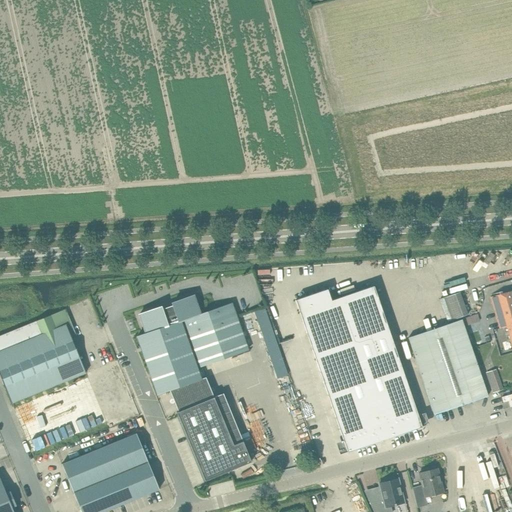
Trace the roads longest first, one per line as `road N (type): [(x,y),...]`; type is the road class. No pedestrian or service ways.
road 1 (primary): [(0,257),(511,217)]
road 2 (unclassified): [(194,511),(495,430)]
road 3 (unknown): [(511,278),(387,296)]
